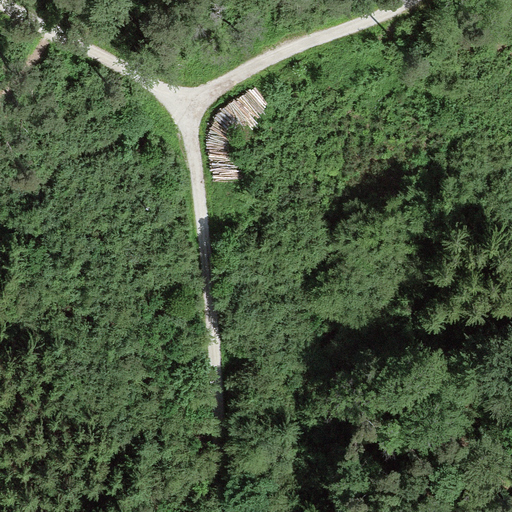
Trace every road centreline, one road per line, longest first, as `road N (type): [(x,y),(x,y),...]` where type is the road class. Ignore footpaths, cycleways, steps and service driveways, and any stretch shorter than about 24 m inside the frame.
road 1 (track): [(224,511),(185,107),(45,16),(2,0)]
road 2 (track): [(185,107),(242,70),(407,0)]
